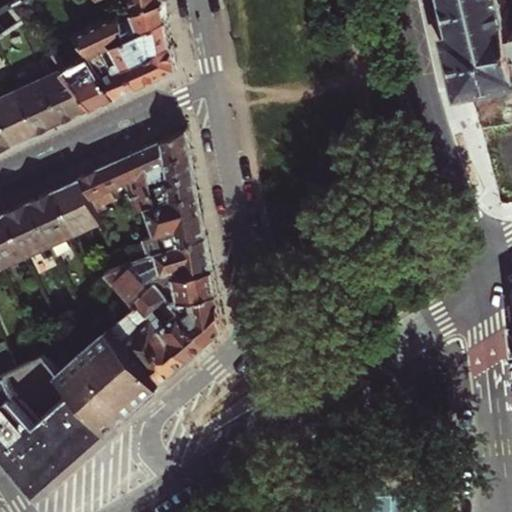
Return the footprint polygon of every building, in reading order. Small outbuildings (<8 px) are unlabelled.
[(165,0),(157,0),(137,7),(138,11),(143,28),(169,16),(167,5),(165,0)] [(447,0),(454,26),(448,28),(462,87),(511,76),(511,16),(509,17),(505,0),(447,0)] [(169,16),(143,28),(128,35),(106,47),(112,59),(117,67),(125,64),(173,41),(171,30),(169,16)] [(89,54),(90,54),(106,47),(128,35),(123,17),(77,39),(89,54)] [(178,63),(173,41),(125,64),(138,85),(144,82),(163,74),(166,73),(173,70),(178,63)] [(138,85),(125,64),(117,67),(112,59),(106,47),(90,54),(116,95),(127,90),(138,85)] [(116,95),(90,54),(89,54),(65,66),(95,105),(104,101),(116,95)] [(65,66),(47,74),(67,118),(79,112),(86,109),(95,105),(65,66)] [(67,118),(47,74),(20,87),(40,130),(53,125),(67,118)] [(20,87),(0,96),(0,108),(15,142),(25,137),(40,130),(20,87)] [(15,142),(0,108),(0,148),(1,148),(3,148),(15,142)] [(165,137),(149,144),(153,162),(193,148),(190,131),(189,126),(165,137)] [(140,209),(148,205),(158,202),(153,181),(148,164),(153,162),(149,144),(123,156),(87,172),(104,213),(114,209),(108,197),(120,192),(117,185),(133,177),(140,209)] [(193,148),(153,162),(148,164),(153,181),(196,167),(193,152),(193,148)] [(196,167),(153,181),(158,202),(200,190),(197,172),(196,167)] [(71,179),(59,185),(79,230),(106,218),(104,213),(87,172),(71,179)] [(34,196),(54,241),(79,230),(59,185),(45,191),(34,196)] [(200,190),(158,202),(148,205),(157,233),(144,237),(150,255),(209,234),(205,212),(202,197),(200,190)] [(29,253),(54,241),(34,196),(21,202),(9,207),(29,253)] [(0,256),(3,264),(29,253),(9,207),(0,211),(0,256)] [(163,277),(182,273),(215,267),(211,247),(209,234),(150,255),(109,270),(136,300),(158,281),(163,277)] [(182,273),(187,296),(219,290),(217,278),(215,267),(182,273)] [(197,350),(207,341),(172,299),(158,281),(136,300),(143,308),(188,359),(197,350)] [(219,290),(187,296),(176,298),(172,299),(207,341),(215,334),(225,326),(219,290)] [(143,308),(115,332),(161,382),(168,376),(176,369),(182,364),(188,359),(143,308)] [(161,382),(115,332),(108,324),(57,370),(73,387),(109,429),(139,403),(161,382)] [(0,359),(13,353),(7,339),(0,341),(0,359)] [(19,366),(13,353),(0,359),(0,376),(7,373),(19,366)] [(96,441),(109,429),(73,387),(38,417),(17,390),(7,373),(0,376),(0,444),(38,493),(96,441)]
